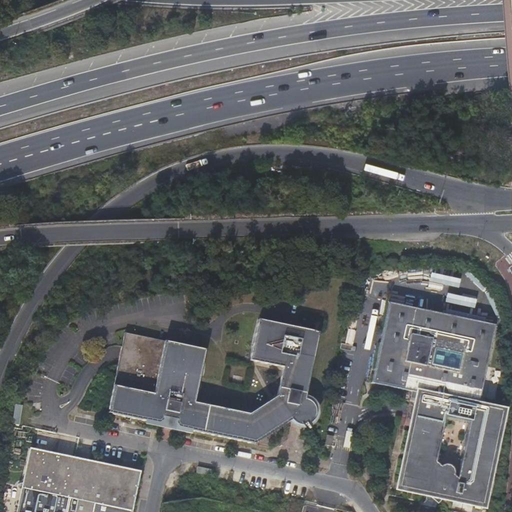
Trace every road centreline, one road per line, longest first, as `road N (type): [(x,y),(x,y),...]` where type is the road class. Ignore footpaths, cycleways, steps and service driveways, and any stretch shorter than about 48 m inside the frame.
road 1 (trunk): [(0,373),(60,264),(171,175),(290,153),(461,194)]
road 2 (motorway): [(0,161),(198,107),(511,61)]
road 3 (motorway): [(511,13),(275,39),(0,107)]
road 4 (motorway): [(0,239),(480,225)]
road 5 (unclassified): [(179,313),(80,339),(51,381),(60,427),(164,450)]
road 6 (unclassified): [(370,511),(336,485),(164,450)]
